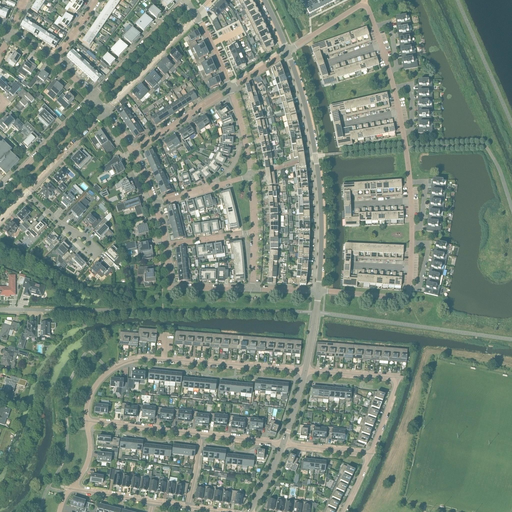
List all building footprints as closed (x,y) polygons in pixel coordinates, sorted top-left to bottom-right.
[(74,0),(72,4),(80,9),(82,7),(83,4),(82,3),(83,1),(82,0),(74,0)] [(110,0),(107,4),(115,9),(118,5),(110,0)] [(160,0),(162,2),(164,1),(163,2),(167,6),(166,7),(169,11),(174,5),(172,2),(175,0),(174,0),(160,0)] [(222,0),(218,4),(224,11),(228,7),(225,4),(222,0)] [(250,0),(251,0),(243,4),(243,5),(246,9),(254,5),(253,5),(252,3),(253,3),(251,0),(250,0)] [(316,0),(314,0),(310,2),(316,12),(319,10),(321,8),(316,0)] [(316,0),(321,8),(323,7),(324,8),(327,6),(324,0),(316,0)] [(45,6),(43,5),(37,1),(34,5),(40,9),(42,11),(45,6)] [(310,2),(301,7),(304,13),(307,11),(309,15),(311,13),(312,14),(316,12),(310,2)] [(80,9),(72,4),(67,11),(73,15),(75,13),(76,14),(78,12),(79,12),(80,9)] [(111,15),(112,14),(115,9),(107,4),(104,9),(103,10),(111,15)] [(218,4),(214,8),(220,15),(224,11),(218,4)] [(40,9),(34,5),(31,10),(37,14),(40,9)] [(245,9),(243,10),(246,16),(256,10),(255,8),(256,8),(254,5),(253,5),(254,5),(246,9),(245,9)] [(5,7),(4,9),(1,17),(5,19),(10,9),(5,7)] [(150,13),(148,15),(153,20),(155,18),(156,19),(161,14),(153,7),(149,12),(150,13)] [(212,15),(209,18),(212,23),(220,15),(214,8),(210,12),(212,15)] [(108,20),(111,15),(103,10),(100,15),(108,20)] [(256,10),(246,16),(249,21),(259,15),(258,13),(259,13),(257,10),(256,10)] [(73,19),(72,18),(73,15),(67,11),(62,19),(70,24),(72,22),(72,21),(73,19)] [(105,24),(108,20),(100,15),(97,19),(105,24)] [(141,21),(148,28),(152,23),(151,22),(153,20),(148,15),(146,17),(145,16),(141,21)] [(259,15),(249,21),(251,26),(261,21),(261,19),(261,18),(259,15)] [(398,23),(399,28),(408,27),(411,26),(410,20),(407,21),(407,16),(410,16),(395,18),(396,18),(397,23),(398,23)] [(25,19),(20,27),(24,29),(29,22),(25,19)] [(57,26),(63,30),(65,28),(66,29),(68,26),(69,27),(70,24),(62,19),(57,26)] [(94,24),(102,29),(105,24),(97,19),(94,24)] [(216,19),(212,23),(217,31),(221,29),(216,19)] [(29,22),(24,29),(29,32),(33,25),(35,23),(30,20),(29,22)] [(261,21),(251,26),(254,31),(264,26),(263,24),(264,24),(262,20),(261,21)] [(137,26),(135,28),(141,33),(142,31),(144,32),(148,28),(141,21),(136,25),(137,26)] [(91,28),(98,33),(102,29),(94,24),(91,28)] [(33,25),(29,32),(33,35),(38,28),(33,25)] [(264,26),(254,31),(256,36),(257,36),(257,35),(266,31),(265,29),(266,29),(264,25),(264,26)] [(364,40),(365,44),(371,42),(366,27),(360,30),(363,37),(367,36),(368,39),(364,40)] [(399,33),(400,38),(410,37),(412,37),(411,37),(410,31),(409,31),(408,27),(399,28),(397,28),(397,29),(398,28),(398,33),(399,33)] [(38,28),(33,35),(37,38),(42,30),(38,28)] [(88,33),(95,38),(98,33),(91,28),(88,33)] [(131,28),(127,32),(135,40),(140,36),(139,35),(141,33),(135,28),(134,30),(131,28)] [(104,38),(108,33),(102,29),(99,33),(102,35),(101,35),(104,38)] [(42,30),(37,38),(42,40),(46,33),(42,30)] [(359,46),(365,44),(364,40),(363,37),(360,30),(354,32),(357,39),(361,38),(362,41),(358,42),(359,46)] [(46,33),(42,40),(46,43),(51,36),(52,34),(48,31),(46,33)] [(266,31),(257,35),(257,36),(259,41),(269,36),(268,34),(267,31),(266,31)] [(123,37),(121,39),(123,41),(128,46),(130,44),(131,45),(135,40),(127,32),(122,37),(123,37)] [(193,42),(200,39),(196,32),(185,39),(189,47),(195,45),(193,42)] [(353,48),(359,46),(358,42),(357,39),(354,32),(348,34),(351,41),(355,40),(356,43),(352,44),(353,48)] [(85,37),(92,42),(95,38),(88,33),(87,34),(85,37)] [(52,34),(51,36),(46,43),(50,46),(56,36),(52,34)] [(352,44),(351,41),(348,34),(342,36),(345,43),(349,42),(350,45),(346,46),(347,50),(353,48),(352,44)] [(56,36),(50,46),(55,49),(59,41),(60,39),(56,36)] [(269,36),(259,41),(262,46),(271,42),(271,41),(270,39),(271,39),(270,38),(269,36)] [(346,46),(345,43),(342,36),(336,38),(339,45),(343,44),(344,47),(340,48),(341,52),(347,50),(346,46)] [(92,42),(85,37),(82,42),(83,43),(82,45),(89,50),(92,46),(94,43),(92,42)] [(401,44),(402,49),(411,47),(412,48),(415,47),(413,47),(412,41),(411,42),(410,37),(400,38),(399,39),(400,44),(401,44)] [(335,54),(341,52),(340,48),(339,45),(336,38),(330,40),(333,47),(337,46),(338,49),(334,50),(335,54)] [(332,51),(328,53),(329,56),(335,54),(334,50),(333,47),(330,40),(324,42),(326,47),(327,49),(331,48),(332,51)] [(116,47),(123,53),(127,49),(126,48),(128,46),(123,41),(121,43),(120,42),(116,47)] [(262,46),(261,46),(263,52),(265,51),(267,54),(272,51),(270,48),(274,47),(273,45),(273,44),(272,41),(271,41),(271,42),(262,46)] [(232,47),(228,49),(231,54),(240,50),(241,49),(239,44),(237,45),(235,42),(230,44),(232,47)] [(325,54),(323,48),(326,47),(324,42),(311,47),(314,55),(319,53),(320,55),(325,54)] [(196,54),(205,50),(203,44),(196,47),(195,45),(189,47),(191,52),(193,55),(196,54)] [(110,54),(116,59),(117,57),(119,58),(123,53),(116,47),(111,51),(112,52),(110,54)] [(403,54),(403,59),(413,58),(416,58),(416,57),(415,52),(412,52),(412,48),(411,47),(402,49),(400,49),(401,49),(402,54),(403,54)] [(193,55),(197,64),(203,61),(202,58),(208,55),(205,50),(193,55)] [(240,50),(231,54),(233,59),(242,55),(240,50)] [(67,57),(71,61),(77,55),(73,51),(67,57)] [(179,61),(182,58),(174,51),(169,56),(175,61),(173,63),(177,67),(181,64),(179,61)] [(370,60),(373,67),(379,65),(375,52),(372,53),(374,59),(370,60)] [(15,65),(20,57),(14,53),(13,55),(9,53),(5,62),(8,64),(9,62),(15,65)] [(323,62),(320,55),(319,53),(314,55),(318,67),(324,65),(323,62)] [(116,59),(110,54),(109,56),(108,55),(104,59),(102,58),(100,61),(107,68),(109,66),(110,67),(115,62),(114,61),(116,59)] [(368,60),(364,61),(364,62),(367,69),(373,67),(370,60),(369,54),(366,55),(368,60)] [(71,61),(75,65),(81,58),(77,55),(71,61)] [(242,55),(233,59),(235,64),(243,60),(244,60),(242,55)] [(75,65),(79,68),(87,60),(83,56),(81,58),(75,65)] [(362,62),(358,63),(361,71),(367,69),(364,62),(364,61),(363,56),(360,57),(362,62)] [(361,71),(358,63),(357,58),(354,59),(355,64),(352,65),(355,73),(361,71)] [(413,58),(403,59),(402,59),(402,60),(403,64),(404,64),(405,70),(404,70),(418,68),(417,68),(417,62),(414,62),(413,58)] [(91,64),(87,60),(79,68),(83,72),(91,64)] [(166,60),(161,64),(169,71),(171,74),(177,67),(173,63),(171,65),(166,60)] [(243,60),(235,64),(237,69),(240,67),(242,70),(246,67),(243,60)] [(346,67),(349,75),(355,73),(352,65),(351,60),(348,61),(349,66),(346,67)] [(31,75),(36,67),(28,61),(26,64),(24,62),(17,71),(23,75),(26,71),(31,75)] [(203,61),(197,64),(201,72),(213,67),(210,61),(204,64),(203,61)] [(340,69),(343,77),(349,75),(346,67),(345,62),(342,63),(343,68),(340,69)] [(91,64),(83,72),(87,76),(95,67),(91,64)] [(162,74),(160,76),(165,80),(166,79),(166,80),(169,78),(166,74),(169,71),(161,64),(157,69),(162,74)] [(270,76),(272,74),(282,71),(280,64),(279,64),(268,71),(270,76)] [(334,72),(336,78),(338,83),(337,79),(343,77),(340,69),(339,64),(336,65),(337,70),(334,71),(334,72)] [(327,75),(325,68),(324,65),(318,67),(319,70),(322,79),(327,77),(327,75)] [(87,76),(91,79),(99,71),(95,67),(87,76)] [(201,72),(204,80),(210,78),(209,75),(215,72),(213,67),(201,72)] [(38,82),(40,80),(44,82),(48,76),(42,71),(40,74),(37,72),(27,86),(29,88),(35,80),(38,82)] [(99,71),(91,79),(95,83),(97,81),(99,83),(105,77),(99,71)] [(272,74),(274,80),(284,77),(283,73),(282,71),(272,74)] [(153,73),(149,77),(159,87),(165,80),(160,76),(158,78),(153,73)] [(322,79),(324,87),(338,83),(336,78),(333,79),(331,73),(327,75),(327,77),(322,79)] [(159,87),(149,77),(145,82),(150,87),(148,89),(152,93),(159,87)] [(284,77),(274,80),(276,86),(286,83),(286,81),(284,77)] [(210,78),(204,80),(206,85),(207,89),(211,88),(213,87),(217,86),(220,85),(218,78),(213,80),(211,81),(210,78)] [(0,88),(3,91),(4,90),(8,94),(9,93),(13,96),(22,86),(18,82),(16,84),(14,82),(12,85),(10,83),(6,86),(0,80),(0,88)] [(419,86),(419,91),(429,91),(432,91),(432,85),(429,85),(429,81),(432,81),(432,80),(418,80),(418,81),(418,86),(419,86)] [(252,82),(248,84),(245,86),(248,95),(255,93),(254,87),(252,82)] [(276,86),(278,92),(288,89),(287,85),(286,83),(276,86)] [(53,100),(63,89),(59,85),(58,85),(57,84),(54,87),(51,84),(46,90),(49,92),(47,95),(53,100)] [(150,95),(152,93),(148,89),(146,91),(141,86),(136,90),(144,97),(148,93),(150,95)] [(192,92),(187,95),(192,102),(197,99),(195,97),(198,95),(194,88),(190,90),(192,92)] [(290,95),(289,93),(288,89),(278,92),(280,98),(289,95),(290,95)] [(22,100),(16,107),(20,110),(23,107),(24,108),(30,102),(31,103),(34,100),(28,94),(27,95),(23,90),(17,96),(18,95),(22,100)] [(140,102),(144,97),(136,90),(132,95),(137,100),(135,102),(139,107),(142,104),(140,102)] [(419,96),(419,101),(429,101),(429,102),(432,102),(432,96),(429,96),(429,91),(419,91),(418,91),(418,96),(419,96)] [(258,92),(255,93),(248,95),(249,100),(260,97),(258,92)] [(63,94),(55,102),(56,102),(56,101),(60,104),(59,104),(65,110),(73,102),(72,102),(72,101),(74,99),(68,93),(65,97),(62,95),(63,94)] [(387,94),(380,95),(382,102),(386,101),(387,105),(383,106),(383,109),(390,108),(387,94)] [(187,105),(190,104),(192,102),(187,95),(183,98),(187,105)] [(290,95),(289,95),(280,98),(282,104),(292,101),(291,97),(290,95)] [(382,102),(380,95),(374,96),(376,104),(380,102),(381,106),(376,107),(377,111),(383,109),(383,106),(382,102)] [(374,96),(368,98),(369,105),(374,104),(375,107),(370,108),(371,112),(377,111),(376,107),(376,104),(374,96)] [(260,97),(249,100),(251,105),(261,102),(260,97)] [(183,98),(178,101),(183,108),(187,105),(183,98)] [(369,105),(368,98),(362,99),(363,106),(368,105),(369,109),(364,110),(365,114),(371,112),(370,108),(369,105)] [(362,99),(356,100),(357,108),(362,107),(363,110),(358,111),(359,115),(365,114),(364,110),(363,106),(362,99)] [(359,115),(358,111),(357,108),(356,100),(349,102),(351,109),(356,108),(357,111),(352,113),(353,116),(359,115)] [(174,104),(178,111),(183,108),(178,101),(174,104)] [(283,110),(292,108),(293,107),(292,101),(282,104),(283,110)] [(419,107),(419,112),(429,112),(432,112),(432,106),(429,106),(429,102),(429,101),(419,101),(418,101),(418,102),(418,107),(419,107)] [(263,107),(261,102),(251,105),(252,110),(263,107)] [(343,103),(344,108),(345,110),(350,109),(350,113),(345,114),(346,118),(353,116),(352,113),(351,109),(349,102),(343,103)] [(220,103),(214,107),(216,110),(218,113),(216,114),(219,119),(220,119),(220,118),(226,114),(226,115),(229,112),(226,107),(223,109),(222,106),(220,103)] [(344,108),(343,103),(329,106),(331,114),(337,113),(338,116),(342,115),(341,108),(344,108)] [(44,110),(38,116),(39,118),(40,117),(49,126),(55,120),(52,118),(51,117),(54,114),(51,111),(49,109),(47,107),(44,104),(41,108),(43,110),(44,110)] [(174,104),(169,107),(174,114),(178,111),(174,104)] [(117,111),(120,116),(129,109),(126,105),(122,108),(121,107),(119,109),(119,110),(117,111)] [(165,110),(169,117),(174,114),(169,107),(165,110)] [(252,110),(254,116),(261,113),(264,112),(263,107),(252,110)] [(293,107),(292,108),(283,110),(285,116),(295,114),(294,110),(293,107)] [(120,116),(123,120),(130,115),(127,111),(129,110),(129,109),(120,116)] [(165,110),(162,111),(160,113),(165,120),(169,117),(165,110)] [(264,112),(261,113),(254,116),(255,121),(256,121),(266,118),(264,112)] [(420,117),(420,122),(429,122),(429,123),(432,123),(431,123),(431,117),(429,117),(429,112),(419,112),(418,112),(418,117),(420,117)] [(123,120),(126,125),(136,118),(133,113),(130,115),(123,120)] [(160,113),(157,114),(156,116),(160,123),(165,120),(160,113)] [(334,127),(340,126),(339,122),(338,116),(337,113),(331,114),(334,127)] [(220,118),(220,119),(223,126),(223,127),(229,124),(229,125),(233,123),(230,117),(228,118),(226,115),(226,114),(220,118)] [(285,116),(286,122),(297,120),(296,117),(295,114),(285,116)] [(5,117),(0,122),(0,126),(0,127),(0,128),(2,131),(3,130),(4,130),(6,128),(8,130),(12,125),(16,129),(17,127),(20,129),(18,131),(20,130),(23,126),(24,126),(13,115),(10,118),(10,117),(8,119),(7,119),(5,117)] [(160,123),(156,116),(151,118),(150,116),(146,118),(151,125),(154,123),(155,126),(160,123)] [(201,117),(199,118),(199,119),(199,120),(204,128),(209,125),(210,126),(213,124),(210,119),(207,121),(204,116),(202,118),(201,117)] [(139,122),(136,118),(126,125),(129,129),(139,122)] [(256,122),(257,128),(268,126),(266,119),(263,120),(264,121),(256,122)] [(197,127),(194,129),(198,134),(200,133),(200,131),(204,128),(199,120),(194,123),(197,127)] [(298,126),(297,122),(297,120),(286,122),(288,128),(298,126)] [(38,138),(35,136),(38,133),(27,122),(24,126),(23,126),(31,134),(27,138),(27,139),(25,141),(24,140),(20,144),(24,148),(25,147),(27,149),(31,145),(32,143),(33,144),(38,138)] [(129,129),(132,134),(139,129),(142,127),(139,123),(139,122),(129,129)] [(429,122),(420,122),(418,122),(418,123),(418,128),(420,128),(420,133),(418,133),(432,133),(432,127),(429,127),(429,123),(429,122)] [(229,135),(233,134),(232,128),(230,129),(229,125),(229,124),(223,127),(223,126),(222,127),(220,128),(222,136),(229,135)] [(192,130),(189,126),(184,129),(189,138),(194,135),(195,136),(198,134),(194,129),(192,130)] [(299,130),(298,126),(288,128),(285,129),(286,135),(289,134),(299,132),(299,130)] [(342,138),(342,136),(341,129),(340,126),(334,127),(336,139),(342,138)] [(350,134),(351,140),(351,141),(357,140),(356,132),(355,126),(352,127),(353,132),(349,133),(350,134)] [(139,129),(132,134),(135,138),(138,137),(140,136),(140,135),(143,133),(145,136),(151,133),(148,129),(144,131),(142,127),(139,129)] [(180,135),(178,137),(179,139),(183,144),(186,150),(188,153),(191,151),(189,148),(184,141),(189,138),(184,129),(179,133),(180,135)] [(100,130),(98,132),(94,136),(95,137),(90,140),(94,146),(99,143),(102,147),(103,146),(106,150),(111,146),(112,146),(105,136),(105,137),(101,132),(100,130)] [(289,134),(290,140),(301,138),(300,135),(299,132),(289,134)] [(221,145),(228,145),(232,145),(232,139),(229,139),(229,135),(222,136),(222,139),(220,139),(220,145),(221,145)] [(351,140),(348,141),(347,135),(342,136),(342,138),(336,139),(338,148),(352,145),(351,141),(351,140)] [(177,140),(174,136),(169,139),(174,148),(176,150),(181,147),(180,146),(183,144),(179,139),(177,140)] [(290,140),(287,141),(288,147),(291,147),(302,145),(301,138),(290,140)] [(174,148),(169,139),(164,143),(166,147),(164,148),(166,155),(169,153),(170,155),(176,150),(174,148)] [(0,169),(6,175),(19,161),(10,152),(12,150),(3,141),(2,141),(3,141),(1,143),(0,142),(0,169)] [(224,155),(228,156),(230,150),(227,149),(228,145),(221,145),(219,153),(217,153),(224,155)] [(292,152),(290,152),(291,154),(293,154),(293,153),(303,151),(302,147),(302,145),(301,145),(291,147),(292,152)] [(144,154),(147,159),(155,156),(151,146),(146,150),(147,153),(144,154)] [(263,154),(273,152),(272,147),(261,149),(263,155),(263,154)] [(297,159),(298,162),(304,160),(304,155),(303,151),(293,153),(293,154),(290,155),(291,161),(297,159)] [(81,169),(91,158),(89,155),(85,159),(79,152),(71,160),(81,169)] [(224,155),(217,153),(216,155),(214,155),(212,160),(219,163),(219,164),(222,165),(225,160),(223,159),(224,155)] [(147,159),(149,164),(157,161),(155,156),(147,159)] [(115,157),(102,170),(105,173),(112,169),(115,175),(117,174),(118,175),(124,172),(123,170),(125,169),(121,161),(118,163),(115,157)] [(206,166),(212,171),(211,171),(215,174),(218,169),(216,167),(219,164),(219,163),(212,160),(210,162),(209,161),(206,166)] [(272,166),(272,160),(264,162),(265,172),(269,171),(269,167),(272,166)] [(298,162),(298,166),(295,167),(295,173),(306,171),(305,167),(304,160),(298,162)] [(149,164),(151,169),(159,165),(157,161),(149,164)] [(151,169),(153,174),(161,170),(159,165),(151,169)] [(198,171),(203,177),(205,180),(210,176),(208,174),(211,171),(212,171),(206,166),(205,166),(203,168),(202,167),(198,171)] [(62,171),(61,170),(53,179),(58,184),(61,181),(63,183),(66,180),(64,178),(66,175),(64,173),(65,173),(62,171)] [(153,174),(155,179),(164,175),(161,170),(153,174)] [(190,174),(193,180),(193,181),(195,184),(200,181),(199,179),(203,177),(198,171),(196,172),(195,171),(189,174),(190,174)] [(265,172),(267,181),(275,180),(274,173),(270,174),(269,171),(265,172)] [(157,184),(166,180),(169,179),(166,174),(164,175),(155,179),(157,184)] [(190,174),(181,177),(184,186),(190,184),(189,182),(193,181),(193,180),(190,174)] [(121,187),(122,191),(124,190),(125,194),(131,191),(131,192),(135,190),(132,183),(128,184),(126,178),(115,185),(117,189),(121,187)] [(433,184),(433,190),(442,191),(446,191),(445,191),(446,185),(443,185),(444,181),(447,181),(432,179),(433,179),(432,184),(433,184)] [(157,184),(160,189),(168,185),(166,180),(157,184)] [(58,188),(63,192),(67,188),(62,183),(58,187),(58,188)] [(52,193),(55,190),(48,184),(46,187),(45,186),(41,190),(42,191),(39,193),(46,200),(49,196),(50,197),(51,197),(52,196),(52,194),(52,193)] [(171,184),(168,185),(160,189),(162,194),(165,193),(166,196),(175,193),(171,184)] [(349,195),(350,195),(354,195),(354,188),(357,188),(356,184),(343,185),(343,193),(349,192),(349,195)] [(78,192),(73,187),(67,193),(69,195),(67,197),(65,195),(63,197),(65,199),(61,203),(66,208),(75,199),(73,197),(78,192)] [(99,194),(103,198),(109,195),(106,189),(99,194)] [(432,195),(432,200),(441,201),(441,202),(444,202),(445,196),(442,195),(442,191),(433,190),(431,189),(431,190),(432,190),(431,195),(432,195)] [(219,194),(220,200),(231,197),(229,191),(219,194)] [(215,205),(214,199),(210,200),(210,197),(204,198),(205,201),(207,208),(206,208),(207,210),(213,208),(212,206),(215,205)] [(71,212),(78,219),(86,210),(84,209),(89,203),(84,199),(79,204),(71,212)] [(134,208),(137,216),(144,214),(138,199),(136,200),(116,206),(118,213),(134,208)] [(204,209),(206,208),(207,208),(205,201),(202,202),(201,199),(195,201),(196,204),(198,211),(198,213),(204,211),(204,209)] [(431,205),(430,210),(440,212),(443,212),(443,206),(441,206),(441,202),(441,201),(432,200),(430,200),(430,205),(431,205)] [(193,205),(192,202),(186,204),(189,213),(198,211),(196,204),(193,205)] [(177,205),(166,208),(168,213),(179,211),(179,210),(178,211),(178,209),(178,207),(177,205)] [(30,219),(27,216),(29,214),(27,212),(28,211),(26,209),(25,209),(24,209),(17,217),(22,222),(24,219),(27,222),(30,219)] [(430,216),(429,221),(439,222),(442,223),(442,222),(440,222),(441,216),(440,216),(440,212),(430,210),(429,210),(429,211),(429,215),(430,216)] [(179,211),(168,213),(169,219),(181,216),(179,211)] [(94,230),(96,228),(101,222),(96,218),(94,219),(90,215),(82,223),(87,227),(89,225),(94,230)] [(359,226),(359,222),(356,222),(355,215),(351,216),(350,216),(351,218),(345,218),(345,227),(359,226)] [(181,216),(169,219),(170,224),(182,221),(181,216)] [(101,222),(96,228),(99,231),(95,235),(99,240),(104,234),(109,238),(112,235),(111,234),(111,233),(110,232),(108,231),(109,230),(104,226),(103,226),(107,221),(105,218),(101,222)] [(211,223),(212,230),(212,233),(218,232),(218,229),(221,229),(220,222),(217,222),(216,220),(210,221),(211,223)] [(42,234),(45,231),(44,230),(44,231),(44,230),(47,227),(44,224),(41,221),(37,226),(34,223),(30,227),(27,230),(35,238),(37,235),(38,236),(41,233),(42,233),(42,234)] [(183,226),(182,221),(170,224),(171,229),(183,226)] [(441,227),(438,227),(439,222),(429,221),(428,221),(427,226),(429,226),(428,231),(426,231),(426,232),(441,233),(440,233),(441,227)] [(21,225),(27,230),(30,227),(24,222),(21,225)] [(141,222),(134,223),(135,229),(137,228),(138,236),(142,235),(143,236),(146,235),(146,234),(149,233),(147,225),(144,226),(143,225),(142,225),(141,222)] [(15,231),(17,228),(11,223),(8,226),(8,225),(6,228),(3,231),(9,237),(12,234),(12,235),(13,235),(14,234),(15,233),(15,232),(16,232),(15,232),(15,231)] [(203,231),(203,234),(209,233),(209,230),(212,230),(211,223),(202,224),(203,231)] [(200,232),(203,231),(202,224),(193,226),(194,236),(200,235),(200,232)] [(27,230),(21,225),(18,227),(24,233),(27,230)] [(184,232),(183,226),(171,229),(173,234),(184,232)] [(184,232),(173,234),(174,240),(183,238),(183,239),(186,239),(184,232)] [(56,240),(58,237),(53,233),(51,235),(50,234),(47,238),(48,238),(45,241),(50,246),(48,248),(51,251),(53,249),(54,248),(59,243),(56,240)] [(232,244),(230,244),(231,249),(241,248),(240,242),(238,243),(237,240),(232,241),(232,244)] [(135,242),(130,243),(131,250),(137,249),(137,248),(138,248),(139,254),(141,253),(142,258),(142,261),(146,260),(153,259),(153,256),(152,253),(152,250),(151,247),(149,247),(148,242),(136,244),(135,242)] [(435,247),(436,247),(435,252),(445,255),(448,256),(448,255),(446,255),(447,249),(446,249),(447,245),(449,245),(436,242),(435,247)] [(58,262),(61,265),(70,255),(67,252),(68,252),(67,251),(69,248),(63,243),(61,246),(62,247),(56,252),(59,255),(59,256),(58,262)] [(225,254),(224,247),(221,247),(220,244),(214,245),(215,248),(216,255),(225,254)] [(351,255),(355,255),(355,249),(359,249),(359,245),(345,244),(344,252),(351,253),(351,255)] [(215,248),(212,249),(211,246),(205,247),(206,250),(206,249),(207,256),(216,255),(215,248)] [(111,249),(110,249),(105,254),(107,256),(103,260),(111,268),(114,264),(116,267),(116,266),(120,261),(117,259),(119,257),(115,253),(117,251),(113,247),(111,249)] [(207,256),(206,249),(206,250),(203,250),(202,247),(196,248),(198,258),(207,256)] [(434,257),(433,263),(442,265),(445,266),(446,260),(444,259),(445,255),(435,252),(434,252),(433,257),(434,257)] [(69,257),(71,255),(71,254),(70,255),(61,265),(58,268),(63,271),(67,264),(68,265),(70,267),(75,262),(81,269),(86,264),(79,257),(78,257),(79,258),(78,258),(76,256),(75,256),(72,259),(69,257)] [(442,265),(433,263),(431,262),(431,263),(432,263),(430,267),(431,268),(430,273),(440,275),(443,276),(442,276),(444,270),(441,269),(442,265)] [(110,274),(112,271),(105,263),(102,266),(101,264),(100,264),(101,265),(100,265),(97,263),(94,266),(95,266),(89,272),(94,277),(98,274),(101,277),(107,271),(110,273),(109,274),(110,274)] [(138,270),(137,270),(138,270),(139,275),(144,275),(145,283),(151,283),(155,283),(155,277),(155,275),(155,274),(154,274),(153,271),(151,271),(151,267),(143,267),(138,267),(138,270)] [(218,278),(218,281),(224,282),(224,279),(227,279),(227,272),(224,272),(224,270),(218,269),(218,271),(218,278)] [(200,271),(200,281),(206,281),(206,278),(209,278),(209,271),(200,271)] [(209,278),(209,281),(215,281),(215,278),(218,278),(218,271),(209,271),(209,278)] [(429,278),(428,283),(437,285),(437,286),(440,286),(439,286),(440,280),(439,280),(440,275),(430,273),(429,272),(429,273),(428,278),(429,278)] [(0,287),(0,295),(8,295),(8,297),(10,297),(10,295),(15,295),(15,276),(9,276),(9,287),(0,287)] [(342,286),(346,287),(357,287),(357,283),(353,283),(354,276),(349,276),(349,278),(343,278),(342,286)] [(22,287),(25,288),(23,295),(29,297),(30,294),(42,297),(44,288),(35,285),(35,284),(29,282),(30,280),(25,278),(24,278),(22,285),(23,285),(22,287)] [(437,285),(428,283),(426,283),(427,283),(426,288),(427,288),(425,293),(424,293),(438,297),(438,296),(439,291),(436,290),(437,286),(437,285)] [(11,326),(3,324),(0,333),(0,337),(6,340),(10,330),(16,332),(19,325),(12,322),(11,326)] [(22,333),(17,348),(18,348),(20,349),(21,345),(24,346),(26,340),(25,340),(26,338),(35,338),(35,323),(28,323),(28,330),(25,330),(25,335),(22,334),(22,333)] [(50,323),(40,323),(40,326),(38,326),(38,338),(40,341),(45,341),(45,337),(50,337),(50,330),(54,330),(56,328),(56,324),(51,324),(50,324),(50,323)] [(128,346),(137,346),(137,347),(139,329),(138,329),(138,334),(129,334),(129,333),(128,346)] [(137,347),(138,342),(146,342),(146,343),(147,343),(148,329),(147,329),(147,330),(139,329),(137,347)] [(156,330),(156,331),(148,330),(148,329),(147,343),(147,342),(155,343),(155,344),(156,344),(157,330),(156,330)] [(120,332),(119,346),(120,345),(128,346),(129,333),(129,334),(120,333),(120,332)] [(175,332),(174,345),(174,344),(183,345),(183,346),(184,332),(184,333),(175,332)] [(183,346),(183,345),(192,346),(193,333),(193,334),(184,333),(184,332),(183,346)] [(192,346),(201,346),(201,347),(202,334),(193,334),(193,333),(192,346)] [(202,334),(201,347),(201,346),(210,347),(210,348),(211,334),(211,335),(202,334)] [(210,347),(219,348),(219,349),(220,335),(220,336),(211,335),(211,334),(210,348),(210,347)] [(220,335),(219,349),(219,348),(228,349),(229,336),(220,336),(220,335)] [(228,349),(237,349),(237,350),(238,337),(229,336),(228,349)] [(238,337),(237,350),(237,349),(246,350),(246,351),(247,337),(247,338),(238,337)] [(246,350),(255,351),(256,338),(256,339),(247,338),(247,337),(246,351),(246,350)] [(256,338),(255,351),(264,351),(264,352),(265,339),(256,339),(256,338)] [(264,351),(273,352),(273,353),(274,339),(274,340),(265,339),(264,352),(264,351)] [(274,339),(273,353),(273,352),(282,353),(283,340),(283,341),(274,340),(274,339)] [(282,353),(291,354),(292,341),(283,341),(283,340),(282,353)] [(300,355),(301,341),(301,342),(292,341),(291,354),(300,354),(300,355)] [(317,343),(316,356),(325,356),(325,357),(326,343),(326,344),(317,343)] [(325,357),(325,356),(334,357),(334,358),(335,344),(335,345),(326,344),(326,343),(325,357)] [(334,358),(334,357),(343,358),(344,345),(335,345),(335,344),(334,358)] [(343,358),(352,358),(352,359),(353,346),(344,345),(343,358)] [(352,358),(361,359),(361,360),(362,346),(362,347),(353,346),(352,359),(352,358)] [(362,346),(361,360),(361,359),(370,360),(371,347),(371,348),(362,347),(362,346)] [(371,347),(370,360),(379,360),(379,361),(380,348),(371,348),(371,347)] [(379,360),(388,361),(388,362),(389,348),(389,349),(380,348),(379,361),(379,360)] [(389,348),(388,362),(388,361),(397,362),(398,349),(398,350),(389,349),(389,348)] [(406,363),(407,350),(398,350),(398,349),(397,362),(406,363)] [(11,362),(14,353),(4,350),(3,354),(4,354),(1,365),(9,368),(9,367),(12,368),(14,368),(15,364),(14,363),(11,362)] [(136,373),(132,372),(132,375),(132,379),(127,379),(127,384),(126,389),(126,394),(129,394),(130,389),(134,389),(134,383),(139,383),(139,381),(144,381),(144,373),(136,373)] [(25,387),(27,382),(19,379),(17,383),(5,379),(4,382),(6,383),(3,390),(1,389),(0,391),(0,395),(11,399),(16,384),(25,387)] [(123,394),(126,394),(126,389),(127,384),(126,384),(123,384),(123,381),(111,379),(110,387),(117,388),(116,391),(116,396),(120,396),(119,400),(122,400),(123,394)] [(351,392),(351,391),(345,390),(344,402),(350,402),(350,401),(352,402),(353,392),(351,392)] [(371,401),(381,405),(381,404),(380,404),(381,401),(382,402),(384,396),(374,392),(372,398),(370,397),(369,400),(371,401)] [(107,402),(109,402),(109,401),(101,400),(101,401),(103,401),(102,406),(96,405),(96,413),(107,415),(108,407),(107,407),(107,402)] [(368,409),(378,413),(377,413),(378,410),(379,410),(381,405),(371,401),(368,409)] [(124,416),(130,417),(131,407),(132,405),(122,403),(121,409),(124,410),(124,415),(124,416)] [(140,406),(140,411),(142,412),(142,417),(148,418),(149,408),(149,405),(143,404),(143,406),(140,406)] [(137,411),(140,411),(140,406),(137,405),(137,408),(131,407),(130,417),(136,418),(137,411)] [(10,410),(0,407),(0,424),(3,425),(5,418),(7,418),(10,410)] [(155,413),(157,413),(158,408),(155,407),(155,408),(149,408),(148,418),(154,418),(155,413)] [(159,421),(166,421),(167,409),(158,408),(157,413),(160,414),(159,421)] [(167,409),(166,421),(172,422),(173,415),(175,415),(176,410),(167,409)] [(362,417),(375,422),(374,421),(375,419),(376,419),(378,413),(368,409),(365,418),(362,417)] [(178,421),(184,422),(185,412),(179,411),(179,410),(178,410),(176,410),(175,415),(178,416),(178,421)] [(191,417),(193,418),(194,412),(191,411),(190,412),(185,412),(184,422),(190,423),(191,417)] [(193,418),(196,418),(195,425),(201,425),(203,415),(197,415),(197,412),(194,412),(193,418)] [(209,419),(211,420),(212,414),(209,413),(208,416),(203,415),(201,425),(208,426),(209,419)] [(215,414),(212,414),(211,420),(214,420),(213,425),(220,426),(221,416),(215,415),(215,414)] [(226,422),(229,422),(230,416),(223,415),(223,416),(221,416),(220,426),(226,427),(226,422)] [(230,416),(229,422),(232,422),(231,429),(237,430),(239,419),(239,417),(230,416)] [(362,417),(359,426),(371,431),(371,430),(372,428),(375,422),(362,417)] [(239,419),(237,430),(244,430),(244,423),(247,424),(248,418),(244,418),(244,420),(239,419)] [(249,429),(255,430),(257,420),(251,419),(251,418),(248,418),(247,424),(250,424),(249,429)] [(262,421),(257,420),(255,430),(262,431),(262,425),(266,426),(266,420),(262,420),(262,421)] [(276,435),(280,423),(271,420),(267,431),(270,432),(270,433),(276,435)] [(310,431),(311,427),(300,425),(297,434),(300,435),(300,438),(306,439),(307,434),(310,435),(310,431)] [(313,438),(319,439),(320,429),(314,428),(315,426),(311,425),(311,427),(310,431),(313,431),(313,438)] [(361,427),(358,436),(368,439),(367,439),(368,436),(369,437),(371,431),(359,426),(361,427)] [(326,429),(320,429),(319,439),(325,440),(326,433),(329,433),(329,427),(326,427),(326,429)] [(331,440),(337,441),(338,431),(333,430),(333,428),(329,427),(329,433),(332,433),(331,440)] [(347,435),(348,432),(348,430),(346,429),(338,428),(338,431),(337,441),(343,442),(344,435),(347,435)] [(358,436),(355,444),(352,443),(351,446),(356,447),(357,445),(364,448),(365,445),(366,445),(368,439),(358,436)] [(104,437),(98,437),(98,439),(97,440),(98,440),(97,444),(103,445),(103,443),(115,445),(115,447),(119,447),(119,441),(113,440),(114,438),(106,438),(104,438),(104,437)] [(254,458),(254,461),(265,462),(268,456),(264,455),(264,452),(258,451),(257,456),(254,455),(254,458)] [(110,456),(99,455),(98,463),(110,464),(111,456),(110,456)] [(295,458),(295,457),(289,455),(285,466),(285,468),(295,472),(298,465),(296,464),(298,459),(295,458)] [(302,461),(301,470),(308,471),(308,470),(309,460),(304,460),(304,461),(302,461)] [(343,465),(338,474),(350,479),(351,476),(352,477),(355,471),(343,465)] [(122,487),(124,474),(119,473),(119,477),(115,476),(113,486),(119,487),(120,484),(123,484),(122,487)] [(90,482),(95,483),(94,484),(97,484),(98,483),(102,484),(103,477),(101,477),(102,475),(95,474),(95,476),(91,476),(90,482)] [(348,485),(350,479),(338,474),(341,475),(337,483),(346,488),(346,487),(347,485),(348,485)] [(131,486),(131,489),(137,490),(138,487),(140,487),(140,490),(142,477),(133,475),(133,479),(132,479),(132,482),(131,486)] [(158,490),(160,481),(160,479),(155,478),(155,477),(151,476),(151,478),(149,488),(149,491),(155,492),(155,489),(158,490)] [(142,477),(140,490),(146,491),(146,488),(149,488),(151,478),(142,477)] [(169,481),(164,480),(163,481),(160,481),(158,490),(158,493),(164,494),(164,491),(167,491),(166,494),(167,494),(169,481)] [(169,481),(167,494),(173,495),(173,492),(176,493),(175,496),(176,496),(178,482),(172,481),(172,483),(169,482),(169,481)] [(189,484),(178,482),(176,496),(181,497),(182,494),(186,494),(189,484)] [(337,483),(333,491),(342,496),(343,493),(344,493),(346,488),(337,483)] [(206,487),(201,486),(201,487),(197,487),(195,499),(202,500),(202,497),(205,497),(206,487)] [(210,487),(206,487),(205,497),(204,500),(210,501),(211,498),(214,499),(213,502),(216,487),(211,486),(210,487)] [(222,503),(224,490),(219,489),(219,490),(216,489),(216,487),(213,502),(219,503),(220,500),(223,500),(222,503)] [(225,490),(224,490),(222,503),(228,504),(229,501),(232,501),(233,491),(228,490),(228,491),(224,491),(225,490)] [(234,505),(240,506),(241,504),(243,505),(246,499),(242,498),(242,494),(238,493),(239,492),(233,491),(232,501),(235,502),(234,505)] [(333,491),(328,500),(338,504),(339,501),(340,502),(342,496),(333,491)] [(276,508),(276,511),(279,511),(281,511),(282,509),(285,510),(284,511),(287,501),(287,499),(278,498),(277,502),(276,508)] [(87,509),(89,503),(73,499),(71,506),(77,508),(75,511),(85,511),(86,509),(87,509)] [(268,502),(267,502),(263,508),(267,509),(267,510),(273,511),(273,508),(276,508),(277,502),(274,502),(274,501),(268,500),(268,502)] [(293,511),(296,501),(291,500),(290,501),(287,501),(284,511),(290,511),(291,511),(294,511),(293,511)] [(328,500),(324,508),(332,511),(333,511),(335,510),(338,504),(328,500)] [(303,511),(305,502),(296,501),(293,511),(303,511)] [(305,502),(303,511),(312,511),(314,504),(305,502)]
